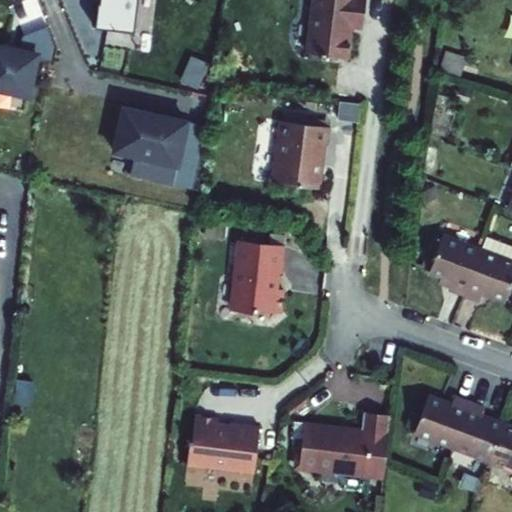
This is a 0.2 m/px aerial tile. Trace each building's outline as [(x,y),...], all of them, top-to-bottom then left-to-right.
[(137,0),(97,0),(94,26),(134,30),(137,0)] [(307,0),(302,52),(341,56),(345,23),(358,25),(360,0),(307,0)] [(53,47),(44,26),(21,36),(19,50),(37,54),(36,56),(51,59),(53,47)] [(0,89),(28,95),(37,54),(0,46),(0,89)] [(362,98),(345,97),(343,116),(359,118),(362,98)] [(183,118),(118,102),(107,146),(132,152),(128,168),(168,178),(183,118)] [(328,125),(277,119),(275,138),(273,181),(318,186),(320,143),(326,144),(328,125)] [(463,289),(480,243),(441,228),(426,264),(447,272),(444,281),(463,289)] [(275,286),(279,270),(283,242),(236,236),(232,268),(231,302),(235,308),(251,310),(278,310),(281,287),(275,286)] [(504,293),(511,273),(511,254),(480,243),(463,289),(476,294),(480,285),(504,293)] [(448,449),(464,406),(449,400),(447,404),(421,395),(407,434),(448,449)] [(478,411),(464,406),(448,449),(486,462),(501,424),(477,415),(478,411)] [(385,474),(387,457),(392,414),(365,410),(363,427),(306,419),(296,459),(300,465),(385,474)] [(184,460),(250,470),(256,424),(215,421),(215,416),(192,413),(186,438),(184,460)] [(511,426),(501,423),(501,424),(486,462),(511,471),(511,426)]
